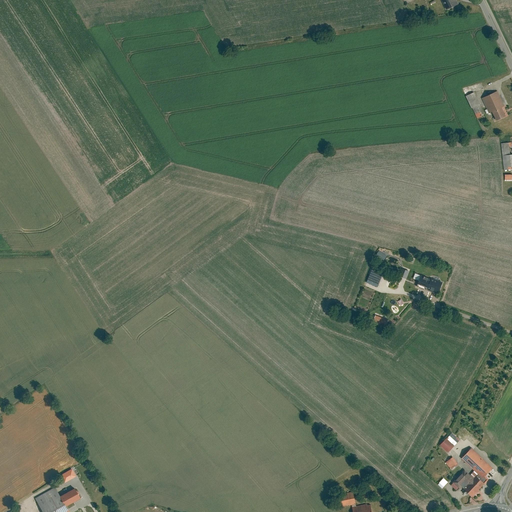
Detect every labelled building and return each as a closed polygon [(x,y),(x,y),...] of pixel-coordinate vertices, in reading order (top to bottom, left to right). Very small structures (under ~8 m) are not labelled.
[(458,5),(456,0),(443,0),(448,10),(458,5)] [(499,91),(483,97),(490,112),(493,111),(498,121),(507,116),(503,107),(506,106),(499,91)] [(475,92),(467,96),(478,118),(486,115),(475,92)] [(510,143),(502,143),(505,170),(511,169),(511,154),(511,155),(510,143)] [(378,251),(374,257),(382,262),(386,256),(378,251)] [(385,271),(375,267),(369,280),(380,284),(385,271)] [(410,271),(403,268),(400,276),(407,278),(410,271)] [(443,282),(422,275),(419,285),(440,293),(443,282)] [(389,320),(377,316),(374,323),(386,327),(389,320)] [(450,435),(441,445),(449,453),(458,443),(450,435)] [(466,470),(452,485),(457,490),(462,485),(473,496),(490,479),(486,476),(494,468),(473,447),(463,458),(475,470),(471,475),(466,470)] [(448,461),(446,462),(452,469),(459,464),(453,455),(447,459),(448,461)] [(63,483),(75,476),(70,468),(58,475),(63,483)] [(438,484),(443,489),(449,482),(445,478),(438,484)] [(55,488),(37,499),(44,511),(69,511),(71,509),(68,504),(81,497),(76,488),(60,497),(55,488)] [(354,492),(342,494),(345,506),(357,504),(354,492)]
